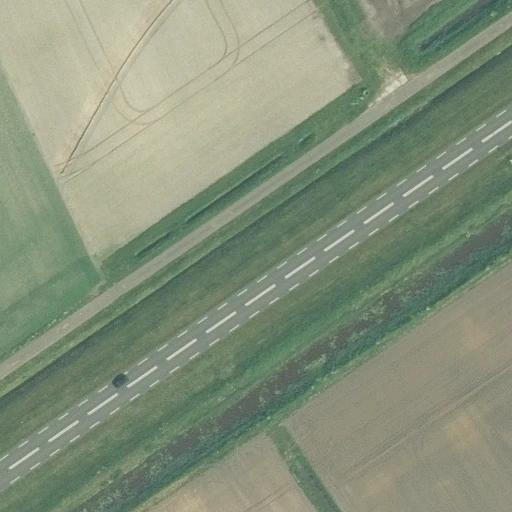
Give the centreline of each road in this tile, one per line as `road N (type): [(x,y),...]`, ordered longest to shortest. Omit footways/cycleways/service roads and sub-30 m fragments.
road 1 (primary): [(0,475),(511,121)]
road 2 (unclassified): [(0,371),(511,18)]
